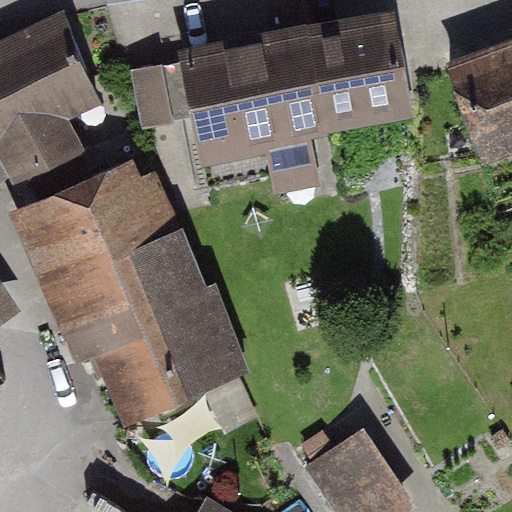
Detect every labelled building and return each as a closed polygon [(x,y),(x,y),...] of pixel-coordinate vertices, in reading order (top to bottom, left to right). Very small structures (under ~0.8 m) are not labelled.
[(390,0),(383,0),(178,42),(202,157),(268,143),(278,190),(320,181),(311,136),(414,115),(390,0)] [(65,6),(0,36),(0,148),(14,178),(86,144),(70,109),(106,93),(65,6)] [(511,32),(446,55),(481,154),(511,143),(511,32)] [(130,154),(12,207),(74,348),(92,340),(127,419),(245,367),(156,167),(139,175),(130,154)] [(0,323),(18,312),(0,282),(0,323)] [(354,422),(301,459),(339,511),(400,511),(412,504),(354,422)] [(242,511),(209,491),(196,511),(242,511)]
